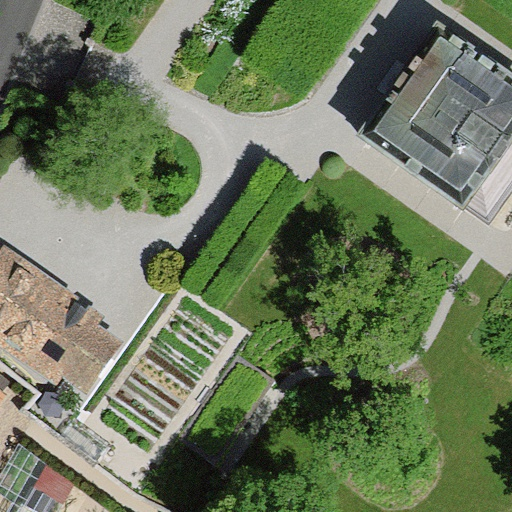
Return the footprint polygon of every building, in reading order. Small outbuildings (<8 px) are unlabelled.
[(511,85),(439,34),(365,140),(462,209),(511,140),(511,85)] [(511,197),(511,140),(462,209),(489,229),(511,197)] [(0,275),(0,333),(38,360),(23,381),(39,392),(61,364),(90,382),(111,352),(85,332),(90,324),(8,265),(0,275)] [(0,333),(0,362),(23,381),(38,360),(0,333)] [(66,387),(57,380),(30,413),(53,431),(85,394),(71,382),(66,387)]
